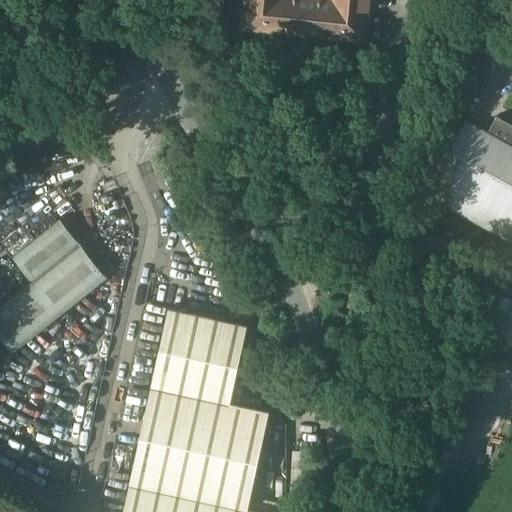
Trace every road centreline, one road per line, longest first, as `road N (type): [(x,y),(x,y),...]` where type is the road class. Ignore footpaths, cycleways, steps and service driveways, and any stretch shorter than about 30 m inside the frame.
road 1 (unclassified): [(341,511),(332,420),(294,294),(177,92)]
road 2 (unclassified): [(177,92),(129,139),(125,163),(146,221),(83,511)]
